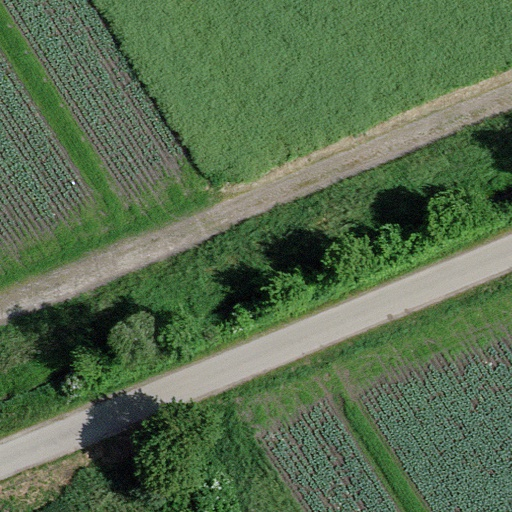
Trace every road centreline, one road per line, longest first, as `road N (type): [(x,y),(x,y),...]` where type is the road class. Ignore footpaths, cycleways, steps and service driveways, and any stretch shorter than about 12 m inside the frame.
road 1 (track): [(511,89),(0,300)]
road 2 (unclassified): [(0,473),(511,262)]
